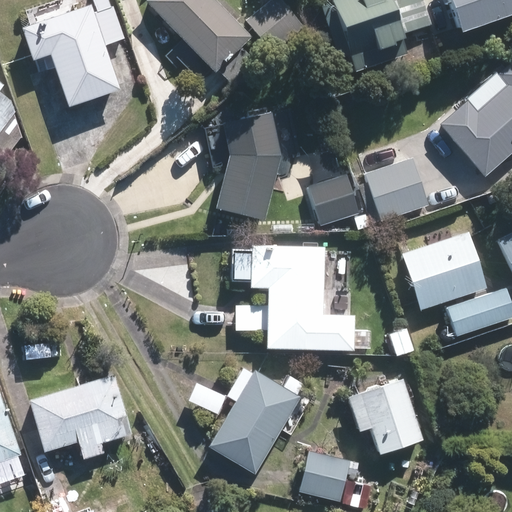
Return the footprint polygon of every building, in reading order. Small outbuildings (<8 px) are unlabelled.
[(106,0),(93,0),(97,10),(109,6),(106,0)] [(206,0),(150,0),(149,1),(212,65),(242,36),(206,0)] [(277,0),(274,0),(249,21),(273,50),(300,28),(277,0)] [(385,0),(333,0),(356,69),(403,54),(385,0)] [(511,0),(451,0),(461,29),(511,11),(511,0)] [(111,8),(96,13),(106,40),(120,35),(111,8)] [(112,89),(88,10),(28,29),(36,55),(52,50),(68,102),(112,89)] [(241,49),(220,70),(231,81),(252,61),(241,49)] [(511,85),(453,137),(484,173),(511,148),(511,85)] [(0,98),(0,126),(14,109),(0,98)] [(268,115),(226,124),(232,154),(220,206),(262,217),(277,155),(268,115)] [(410,161),(367,175),(380,216),(424,202),(410,161)] [(346,178),(310,190),(319,221),(356,209),(346,178)] [(511,234),(499,241),(511,266),(511,234)] [(467,238),(405,257),(420,305),(482,286),(467,238)] [(320,251),(252,249),(252,284),(272,284),(271,347),(318,348),(320,251)] [(502,293),(449,311),(457,331),(509,313),(502,293)] [(263,308),(238,309),(238,326),(264,326),(263,308)] [(370,332),(349,332),(349,347),(370,347),(370,332)] [(254,377),(212,447),(254,472),(295,402),(254,377)] [(113,380),(31,403),(44,449),(79,439),(84,457),(102,452),(99,442),(128,434),(113,380)] [(418,440),(399,385),(351,402),(361,429),(373,425),(382,452),(418,440)] [(0,458),(16,453),(0,407),(0,458)] [(338,500),(349,463),(313,453),(303,490),(338,500)] [(370,488),(349,483),(344,504),(365,508),(370,488)]
